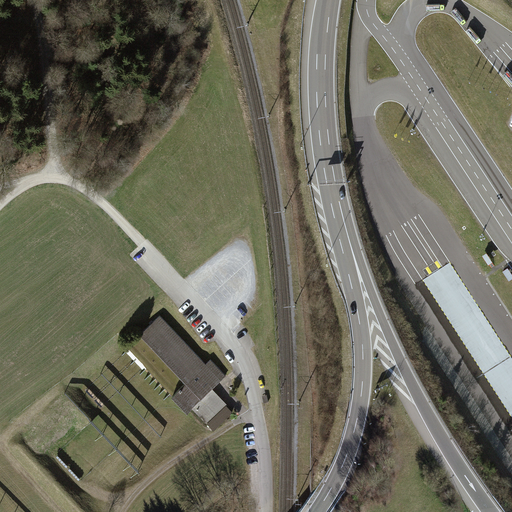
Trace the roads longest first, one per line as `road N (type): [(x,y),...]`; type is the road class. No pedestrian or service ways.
road 1 (motorway): [(342,233),(413,395),(489,511)]
road 2 (motorway): [(342,233),(362,388),(349,448),(317,511)]
road 3 (motorway): [(328,0),(323,130),(342,233)]
road 4 (unknown): [(393,88),(511,259)]
road 5 (track): [(35,0),(54,179)]
road 6 (track): [(257,414),(164,468),(123,511)]
road 7 (track): [(141,243),(81,188),(38,180)]
